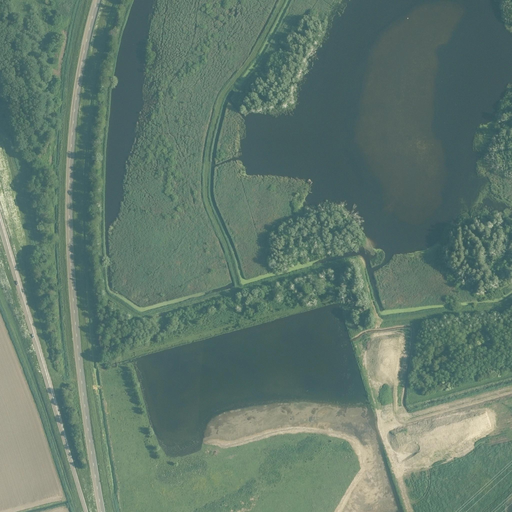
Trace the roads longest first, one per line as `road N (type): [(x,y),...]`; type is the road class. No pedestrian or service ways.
road 1 (track): [(128,0),(102,146),(105,294),(139,315),(358,258),(380,318),(511,300)]
road 2 (motorway): [(100,511),(68,227),(73,106),(96,0)]
road 3 (track): [(239,288),(207,200),(206,166),(223,94),(281,0)]
road 4 (motorway): [(0,227),(85,511)]
